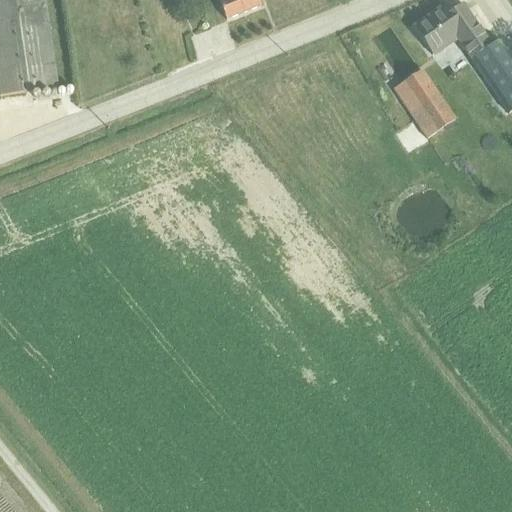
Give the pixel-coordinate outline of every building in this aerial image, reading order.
[(0,0),(0,99),(53,93),(40,0),(0,0)] [(248,0),(224,8),(231,31),(268,18),(261,0),(248,0)] [(511,89),(511,67),(458,0),(440,0),(421,16),(491,105),(511,89)] [(425,146),(456,121),(414,68),(398,81),(387,67),(363,86),(379,106),(388,99),(425,146)] [(316,150),(295,168),(318,196),(339,178),(316,150)]
